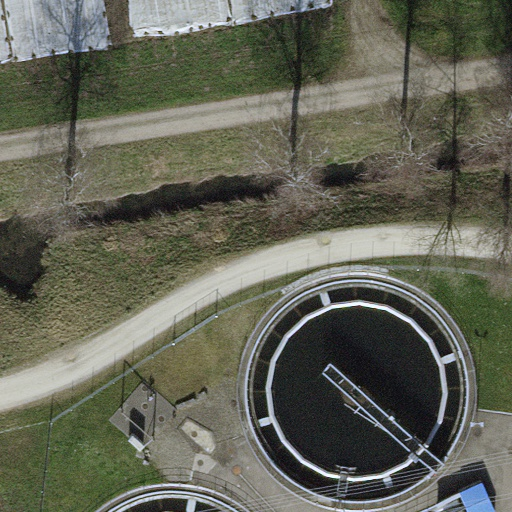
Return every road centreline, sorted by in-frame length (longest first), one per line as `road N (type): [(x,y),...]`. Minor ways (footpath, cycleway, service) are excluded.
road 1 (track): [(0,389),(68,377),(229,273),(364,241),(434,235),(511,248)]
road 2 (track): [(0,147),(511,67)]
